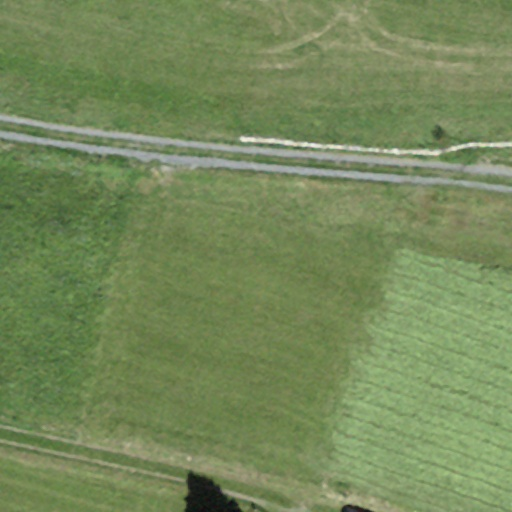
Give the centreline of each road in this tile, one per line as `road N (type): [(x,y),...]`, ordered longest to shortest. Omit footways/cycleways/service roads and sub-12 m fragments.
road 1 (track): [(0,117),(272,174),(511,193)]
road 2 (track): [(0,435),(335,511)]
